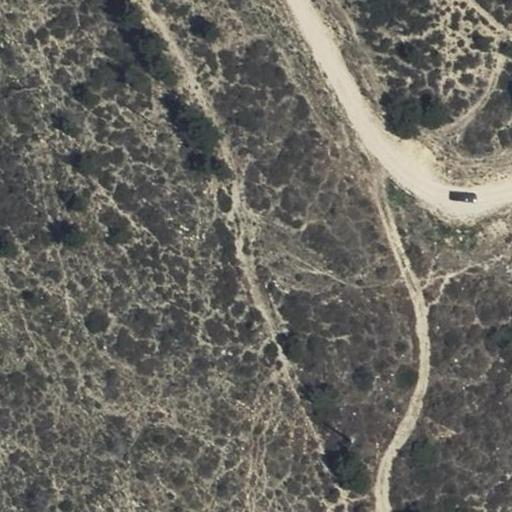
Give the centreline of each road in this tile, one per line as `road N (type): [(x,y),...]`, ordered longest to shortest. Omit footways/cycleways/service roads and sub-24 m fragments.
road 1 (track): [(378,142),(381,196),(423,326),(420,392),(379,481),(383,511)]
road 2 (track): [(511,190),(463,198),(432,189),(378,142),(295,0)]
